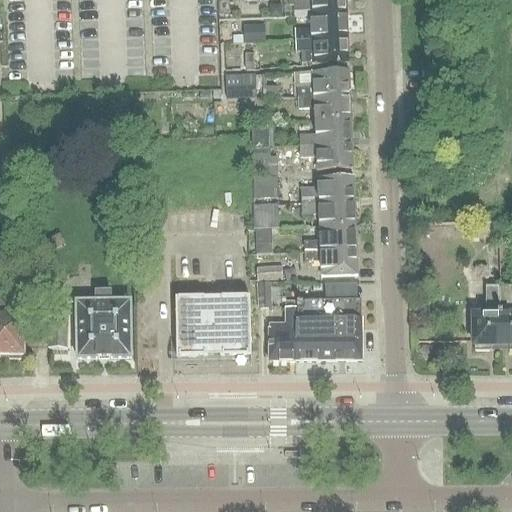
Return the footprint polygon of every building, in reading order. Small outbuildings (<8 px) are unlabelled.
[(310,18),(346,16),(345,0),(309,0),(310,7),(293,8),(294,20),(311,20),(310,18)] [(294,32),(295,43),(347,41),(346,16),(310,18),(311,20),(311,31),(294,32)] [(264,28),(243,28),(243,45),(264,45),(264,28)] [(347,41),(295,43),(295,55),(312,54),(313,67),(348,65),(347,41)] [(246,73),(255,72),(254,55),(245,55),(246,73)] [(441,93),(440,69),(430,69),(431,94),(441,93)] [(297,100),(349,98),(348,73),(296,76),(297,100)] [(255,101),(254,77),(225,78),(226,102),(255,101)] [(315,124),(350,122),(349,98),(297,100),(298,112),(314,111),(315,124)] [(270,126),(269,112),(252,113),(253,126),(270,126)] [(299,149),(351,147),(350,122),(315,124),(315,136),(299,137),(299,149)] [(252,151),(269,150),(268,128),(251,128),(252,151)] [(299,149),(299,160),(316,160),(317,172),(353,171),(351,147),(299,149)] [(252,179),(278,178),(277,159),(269,160),(269,150),(252,151),(252,179)] [(253,180),(253,201),(278,201),(277,180),(253,180)] [(301,206),(354,204),(353,180),(318,182),(318,190),(300,191),(301,206)] [(354,204),(301,206),(301,218),(319,217),(320,230),(355,228),(354,204)] [(271,231),(278,231),(277,208),(253,209),(254,232),(255,232),(271,231)] [(355,228),(320,230),(320,243),(303,244),(304,255),(356,253),(355,228)] [(271,231),(255,232),(256,257),(272,256),(271,231)] [(356,253),(304,255),(304,266),(321,265),(321,279),(357,277),(356,253)] [(257,284),(282,283),(282,269),(256,270),(257,284)] [(271,285),(256,285),(257,311),(272,311),(271,285)] [(332,294),(363,295),(364,286),(332,286),(332,294)] [(511,288),(499,289),(500,347),(509,347),(509,354),(511,353),(511,288)] [(500,347),(499,289),(485,289),(485,318),(473,318),(474,354),(491,354),(491,347),(500,347)] [(0,293),(0,358),(24,358),(24,318),(18,318),(18,306),(11,306),(11,294),(0,293)] [(95,294),(95,305),(76,305),(76,362),(98,361),(98,366),(110,366),(110,361),(130,361),(130,304),(111,304),(111,293),(95,294)] [(249,300),(233,300),(209,301),(175,301),(176,331),(176,360),(250,359),(250,330),(249,300)] [(298,303),(296,303),(284,303),(285,327),(268,328),(268,331),(269,365),(294,365),(295,328),(298,327),(298,303)] [(294,365),(295,365),(321,364),(321,328),(323,328),(323,303),(298,303),(298,327),(295,328),(294,365)] [(321,328),(321,364),(361,364),(361,303),(323,303),(323,328),(321,328)] [(429,318),(429,306),(416,306),(416,319),(429,318)] [(68,310),(48,310),(47,352),(68,352),(68,310)]
